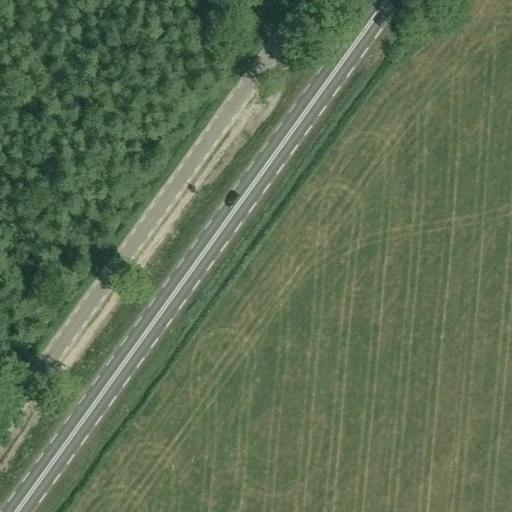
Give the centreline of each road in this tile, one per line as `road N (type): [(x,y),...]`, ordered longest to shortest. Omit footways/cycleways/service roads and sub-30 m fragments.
road 1 (primary): [(21,511),(390,0)]
road 2 (unclassified): [(0,434),(311,0)]
